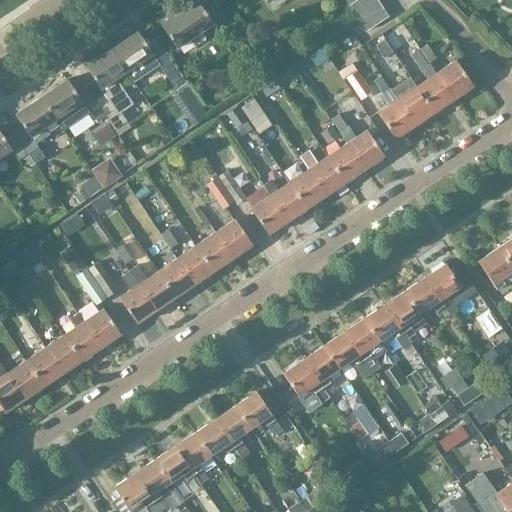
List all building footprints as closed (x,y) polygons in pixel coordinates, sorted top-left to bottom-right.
[(212,26),(223,19),(209,0),(195,0),(173,15),(168,8),(155,17),(175,47),(210,24),(212,26)] [(263,0),(266,3),(271,11),(286,0),(263,0)] [(346,0),(367,31),(388,17),(376,0),(346,0)] [(511,0),(471,0),(460,12),(501,51),(511,39),(511,0)] [(109,47),(124,70),(133,83),(158,66),(174,90),(184,83),(160,47),(151,53),(135,30),(109,47)] [(391,53),(383,41),(375,47),(383,58),(391,53)] [(420,51),(428,63),(435,58),(426,45),(419,50),(420,51)] [(82,84),(106,119),(113,130),(126,121),(119,111),(131,103),(113,77),(124,70),(109,47),(84,65),(92,77),(82,84)] [(320,48),(308,57),(315,67),(327,59),(320,48)] [(453,101),(436,75),(428,63),(420,51),(410,57),(427,81),(416,88),(434,114),(453,101)] [(436,75),(453,101),(473,88),(455,62),(436,75)] [(345,78),(360,100),(371,93),(356,71),(345,78)] [(380,77),(373,81),(382,94),(381,94),(389,106),(377,114),(395,140),(414,127),(397,101),(389,90),(380,77)] [(64,78),(39,95),(54,118),(62,131),(88,113),(94,123),(103,118),(105,120),(106,119),(82,84),(73,90),(64,78)] [(274,80),(260,90),(265,98),(279,88),(274,80)] [(434,114),(416,88),(397,101),(414,127),(434,114)] [(54,118),(39,95),(13,112),(21,125),(12,131),(27,155),(33,163),(43,157),(34,144),(48,134),(42,125),(54,118)] [(197,101),(182,111),(193,126),(207,116),(197,101)] [(245,121),(235,106),(224,114),(234,128),(245,121)] [(257,134),(270,126),(263,114),(249,123),(257,134)] [(337,115),(330,120),(339,132),(346,128),(337,115)] [(346,145),(363,171),(382,158),(365,132),(355,139),(347,127),(346,128),(339,132),(338,133),(346,145)] [(331,128),(322,134),(327,142),(336,136),(331,128)] [(0,153),(9,148),(18,162),(27,155),(12,131),(2,138),(0,134),(0,153)] [(326,158),(344,184),(363,171),(346,145),(326,158)] [(309,153),(299,160),(307,171),(324,197),(327,195),(344,184),(326,158),(317,165),(309,153)] [(120,173),(110,157),(91,169),(101,185),(120,173)] [(217,177),(236,206),(246,199),(227,170),(217,177)] [(288,184),(305,210),(324,197),(307,171),(288,184)] [(205,185),(222,209),(233,202),(216,177),(205,185)] [(269,197),(286,223),(305,210),(288,184),(277,191),(270,180),(262,185),(263,188),(269,197)] [(263,188),(246,199),(252,208),(249,210),(267,236),(286,223),(269,197),(263,188)] [(77,201),(88,194),(84,189),(74,196),(77,201)] [(111,190),(105,194),(111,203),(117,198),(111,190)] [(215,235),(231,259),(250,246),(234,222),(215,235)] [(177,245),(168,230),(161,235),(170,249),(177,245)] [(195,248),(212,272),(231,259),(215,235),(195,248)] [(511,236),(496,247),(511,269),(511,270),(511,236)] [(32,245),(17,255),(27,270),(42,260),(32,245)] [(132,260),(122,246),(115,251),(125,265),(132,260)] [(511,269),(496,247),(476,261),(495,288),(502,283),(499,278),(511,269)] [(212,272),(195,248),(176,261),(192,285),(212,272)] [(78,256),(67,264),(73,272),(84,264),(78,256)] [(117,290),(98,261),(87,269),(106,297),(117,290)] [(157,274),(173,298),(192,285),(176,261),(157,274)] [(14,262),(0,270),(0,272),(4,278),(18,268),(14,262)] [(423,276),(442,305),(448,315),(456,310),(452,304),(473,289),(458,266),(450,272),(443,262),(423,276)] [(129,273),(154,311),(173,298),(157,274),(146,281),(136,265),(128,271),(129,273)] [(74,276),(95,306),(106,298),(85,268),(74,276)] [(130,292),(118,300),(135,324),(154,311),(129,273),(128,271),(119,277),(130,292)] [(402,290),(417,312),(429,304),(434,310),(442,305),(423,276),(402,290)] [(31,297),(23,286),(14,292),(22,303),(31,297)] [(402,290),(382,304),(402,332),(409,342),(415,337),(411,331),(424,322),(417,312),(402,290)] [(382,304),(362,317),(376,339),(389,331),(400,348),(409,342),(402,332),(382,304)] [(84,322),(101,347),(120,335),(103,309),(84,322)] [(75,328),(64,335),(81,360),(101,347),(84,322),(83,323),(77,313),(68,318),(75,328)] [(362,317),(341,331),(370,373),(379,367),(374,359),(385,352),(376,339),(362,317)] [(341,331),(321,345),(336,367),(349,358),(363,378),(370,373),(341,331)] [(64,335),(45,348),(62,373),(81,360),(64,335)] [(336,367),(321,345),(301,359),(320,387),(328,382),(324,375),(336,367)] [(26,361),(43,386),(62,373),(45,348),(26,361)] [(511,356),(506,348),(484,363),(496,381),(511,369),(511,356)] [(301,359),(280,373),(295,395),(306,412),(319,403),(328,398),(320,387),(301,359)] [(7,374),(24,399),(43,386),(26,361),(8,373),(7,374)] [(0,410),(3,409),(5,412),(24,399),(7,374),(8,373),(1,363),(0,363),(0,410)] [(469,387),(476,397),(488,389),(481,378),(469,387)] [(462,379),(450,387),(456,395),(467,388),(462,379)] [(476,397),(469,387),(467,388),(456,395),(463,406),(476,397)] [(501,389),(491,395),(501,409),(510,402),(501,389)] [(235,404),(249,426),(261,419),(266,425),(273,436),(281,431),(273,420),(254,391),(235,404)] [(435,398),(423,407),(428,414),(434,423),(436,425),(448,416),(446,414),(440,405),(435,398)] [(214,418),(233,447),(241,458),(248,453),(236,435),(249,426),(235,404),(214,418)] [(361,405),(352,412),(368,435),(377,429),(361,405)] [(395,435),(408,429),(401,414),(388,420),(395,435)] [(436,425),(428,414),(415,423),(423,434),(436,425)] [(214,418),(194,432),(209,454),(219,446),(224,453),(233,447),(214,418)] [(172,447),(191,475),(198,485),(206,479),(195,463),(209,454),(194,432),(172,447)] [(388,441),(395,452),(407,443),(400,433),(388,441)] [(447,435),(437,442),(443,452),(453,445),(447,435)] [(395,452),(388,441),(375,450),(382,461),(395,452)] [(191,475),(172,447),(153,460),(167,481),(180,473),(184,480),(191,475)] [(132,474),(158,511),(166,506),(155,490),(167,481),(153,460),(132,474)] [(347,469),(354,479),(366,470),(359,460),(347,469)] [(511,462),(503,469),(511,483),(511,482),(511,462)] [(304,473),(319,495),(331,487),(317,465),(304,473)] [(511,511),(511,482),(511,483),(497,493),(483,473),(462,488),(479,511),(511,511)] [(157,511),(158,511),(132,474),(111,488),(127,511),(135,511),(143,507),(147,511),(157,511)] [(299,501),(306,511),(319,503),(312,493),(299,501)] [(476,511),(463,493),(447,505),(451,511),(476,511)] [(306,511),(299,501),(287,510),(287,511),(306,511)]
